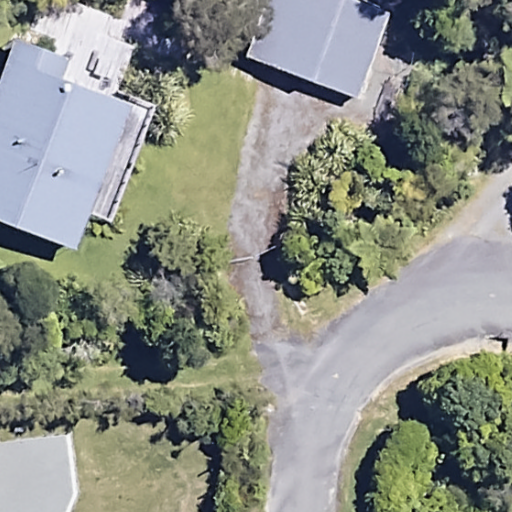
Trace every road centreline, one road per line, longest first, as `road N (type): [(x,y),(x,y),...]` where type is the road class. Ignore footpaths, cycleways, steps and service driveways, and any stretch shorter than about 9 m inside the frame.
road 1 (unclassified): [(511,288),(477,284),(405,306),(354,350),(324,413),(305,511)]
road 2 (track): [(511,166),(503,174),(477,284)]
